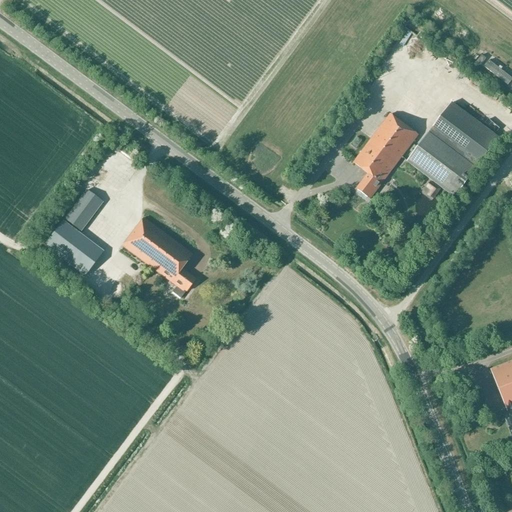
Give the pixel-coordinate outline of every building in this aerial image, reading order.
[(392,52),(383,66),(388,69),(397,54),(392,52)] [(472,61),(477,64),(481,57),(476,54),(472,61)] [(502,85),(508,78),(483,59),(477,66),(502,85)] [(407,162),(455,198),(500,139),(452,102),(407,162)] [(376,191),(418,135),(391,114),(353,163),(368,175),(357,189),(369,200),(376,191)] [(86,190),(64,219),(81,232),(103,203),(86,190)] [(196,280),(181,269),(192,255),(143,218),(122,247),(176,287),(172,292),(181,299),(185,294),(196,280)] [(103,252),(63,222),(44,246),(85,277),(103,252)] [(511,360),(492,369),(508,411),(511,409),(511,360)] [(477,403),(469,406),(474,417),(481,414),(477,403)]
